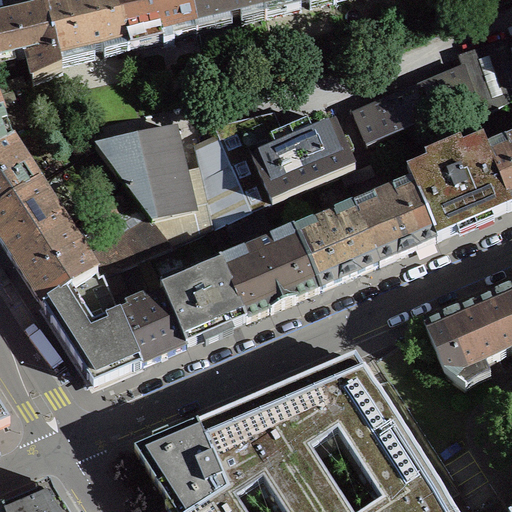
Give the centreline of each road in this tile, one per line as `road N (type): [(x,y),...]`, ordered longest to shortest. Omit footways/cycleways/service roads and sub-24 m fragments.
road 1 (residential): [(68,445),(511,257)]
road 2 (unknown): [(511,29),(486,20),(347,81),(190,114)]
road 3 (residential): [(0,332),(68,445)]
